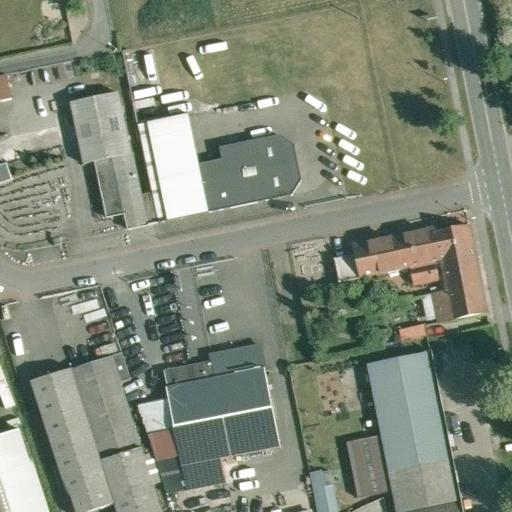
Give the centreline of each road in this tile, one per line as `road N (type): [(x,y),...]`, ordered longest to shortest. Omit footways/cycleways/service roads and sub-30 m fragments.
road 1 (residential): [(0,250),(18,263),(53,263),(499,179)]
road 2 (secondary): [(499,179),(463,0)]
